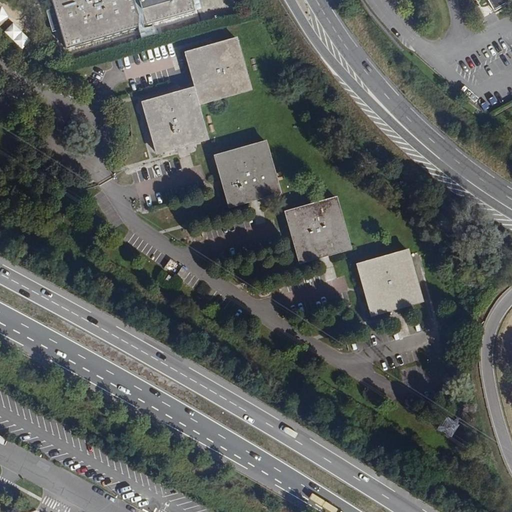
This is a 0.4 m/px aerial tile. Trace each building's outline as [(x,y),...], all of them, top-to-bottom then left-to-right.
[(51,0),(54,7),(60,28),(66,48),(68,48),(196,10),(192,0),(51,0)] [(511,0),(488,0),(495,11),(511,2),(510,0),(511,0)] [(60,28),(54,7),(46,10),(52,31),(60,28)] [(4,8),(0,9),(0,21),(9,16),(4,8)] [(14,20),(5,28),(22,47),(31,39),(14,20)] [(143,99),(140,103),(153,149),(158,153),(203,140),(206,134),(198,104),(248,90),(251,84),(238,39),(234,37),(187,50),(184,55),(193,85),(143,99)] [(216,155),(213,159),(226,204),(231,207),(278,194),(280,190),(267,144),(262,141),(216,155)] [(287,210),(284,215),(296,260),(302,263),(348,251),(351,245),(338,199),(333,197),(287,210)] [(359,263),(356,267),(369,313),(374,316),(420,303),(423,298),(409,252),(405,250),(359,263)] [(184,268),(180,266),(175,275),(179,277),(184,268)] [(173,277),(168,274),(165,279),(170,282),(173,277)]
